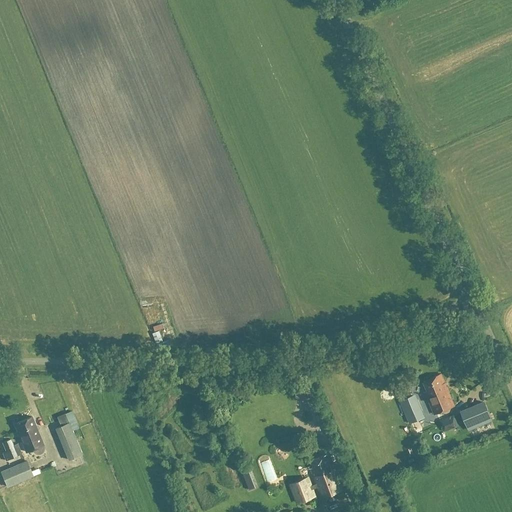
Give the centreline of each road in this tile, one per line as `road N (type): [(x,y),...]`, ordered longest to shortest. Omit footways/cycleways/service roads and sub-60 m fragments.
road 1 (unclassified): [(0,354),(311,349),(472,287)]
road 2 (unclassified): [(472,287),(346,0)]
